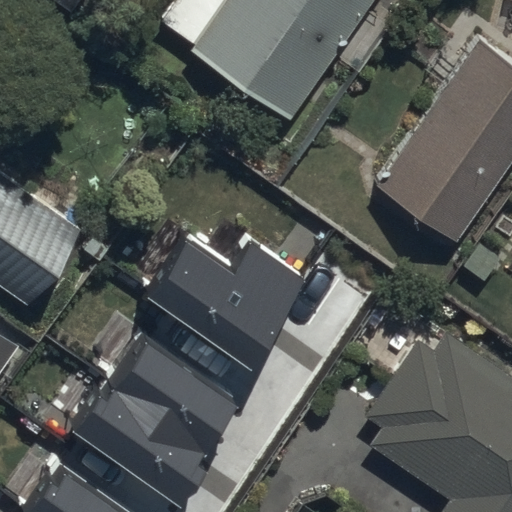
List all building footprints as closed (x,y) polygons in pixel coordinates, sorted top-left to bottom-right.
[(362,0),(216,0),(185,45),(284,112),(362,0)] [(376,178),(451,230),(511,142),(511,54),(478,31),(376,178)] [(0,281),(26,300),(81,220),(0,164),(0,281)] [(302,277),(253,242),(233,271),(187,239),(146,297),(253,370),(302,277)] [(367,436),(448,492),(433,511),(511,511),(511,371),(444,325),(431,344),(413,331),(358,412),(376,424),(367,436)] [(0,367),(19,340),(0,326),(0,367)] [(207,473),(197,466),(239,407),(143,339),(76,433),(182,508),(207,473)] [(124,511),(57,466),(24,511),(124,511)]
